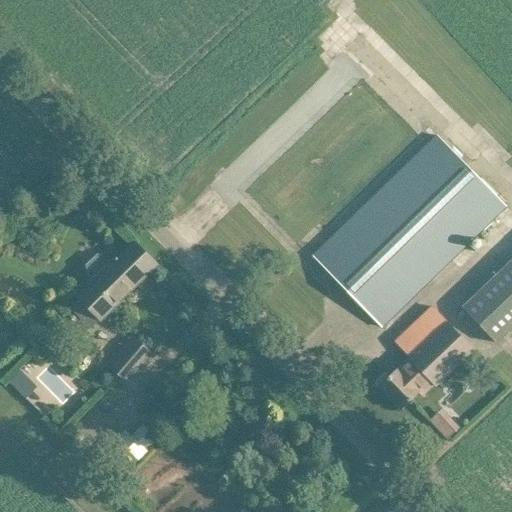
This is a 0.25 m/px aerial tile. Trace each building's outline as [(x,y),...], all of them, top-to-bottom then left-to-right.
[(435,0),(445,10),(403,51),(422,69),(452,40),(445,32),(455,23),(461,29),(480,11),(469,0),(435,0)] [(456,76),(499,40),(479,17),(437,53),(456,76)] [(324,146),(308,115),(283,128),(299,159),(324,146)] [(439,136),(410,164),(313,257),(381,327),(506,205),(439,136)] [(298,235),(364,174),(355,164),(358,161),(348,150),(278,214),(298,235)] [(156,265),(135,244),(119,261),(116,258),(111,263),(106,259),(100,259),(91,268),(90,274),(95,279),(78,296),(80,298),(72,306),(88,322),(96,314),(101,319),(156,265)] [(511,260),(462,308),(496,343),(511,327),(511,260)] [(411,357),(379,387),(401,410),(431,381),(436,386),(474,350),(432,306),(395,341),(411,357)] [(135,341),(112,368),(130,383),(145,366),(149,370),(157,360),(153,356),(135,341)] [(8,381),(25,397),(35,386),(18,370),(8,381)] [(461,446),(477,437),(462,413),(447,423),(461,446)] [(128,435),(102,462),(120,479),(146,453),(128,435)]
